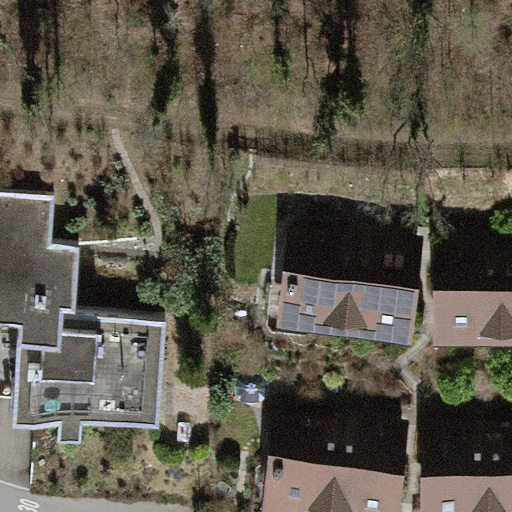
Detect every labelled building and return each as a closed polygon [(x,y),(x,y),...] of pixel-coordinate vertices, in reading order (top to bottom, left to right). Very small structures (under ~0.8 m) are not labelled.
[(36,188),(0,184),(0,409),(119,422),(130,322),(40,313),(47,241),(31,239),(36,188)] [(243,230),(240,327),(400,334),(404,246),(405,236),(243,230)] [(511,253),(410,247),(407,359),(511,365),(511,253)] [(393,403),(248,392),(239,509),(279,511),(384,511),(393,415),(393,403)] [(511,511),(511,421),(393,415),(387,511),(511,511)]
